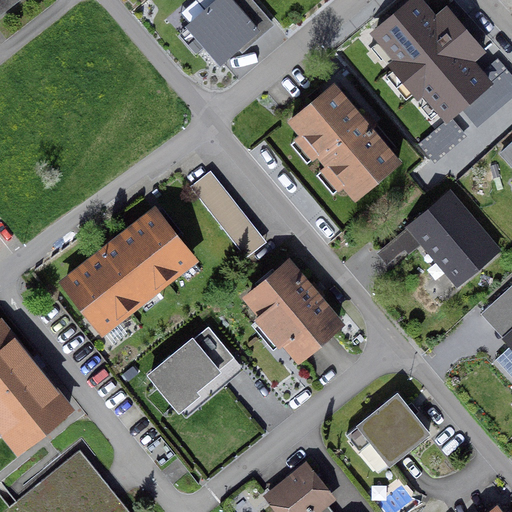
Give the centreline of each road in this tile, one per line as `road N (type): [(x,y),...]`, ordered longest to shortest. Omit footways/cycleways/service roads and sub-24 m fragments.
road 1 (residential): [(207,120),(396,344)]
road 2 (residential): [(176,511),(0,283)]
road 3 (residential): [(396,344),(182,511)]
road 4 (residential): [(0,278),(207,120)]
road 5 (residential): [(352,0),(207,120)]
road 6 (residential): [(396,344),(511,472)]
road 7 (residential): [(104,0),(207,120)]
